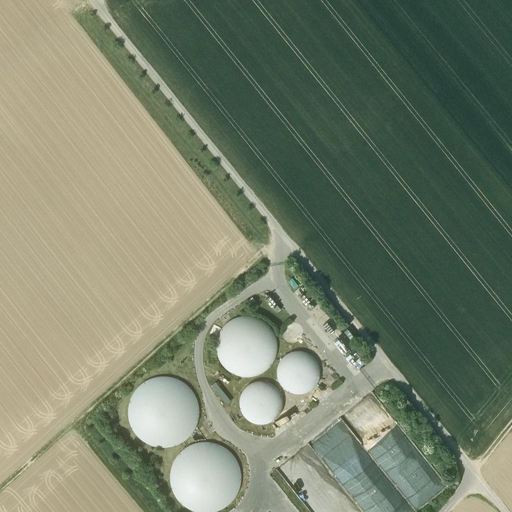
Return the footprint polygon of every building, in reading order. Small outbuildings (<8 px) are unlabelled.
[(314,307),(302,292),(298,296),(310,311),(314,307)] [(275,358),(277,346),(274,335),(268,325),(258,318),(246,316),(234,318),(225,325),(218,335),(216,347),(218,358),(225,368),(235,375),(247,377),(258,375),(268,368),(275,358)] [(334,331),(327,322),(323,325),(330,334),(334,331)] [(348,348),(341,339),(337,342),(344,351),(348,348)] [(318,381),(320,372),(318,364),(313,357),(306,352),(298,351),(290,352),(282,357),(278,364),(276,373),(278,381),(283,388),(290,393),(298,394),(307,392),(314,388),(318,381)] [(149,380),(139,386),(132,395),(128,407),(128,418),(132,429),(139,438),(149,445),(160,448),(172,447),(182,442),(191,434),(197,424),(199,412),(197,401),(191,391),(182,383),(172,378),(160,377),(149,380)] [(281,411),(283,402),(281,394),(276,387),(269,382),(260,381),(252,382),(245,387),(240,394),(239,403),(241,411),(245,418),(253,423),(261,424),(269,423),(276,418),(281,411)] [(230,401),(215,382),(211,385),(227,404),(230,401)] [(196,444),(185,449),(176,458),(171,469),(170,481),(173,493),(180,503),(190,510),(196,511),(215,511),(226,507),(234,498),(240,487),(241,475),(237,463),(230,453),(220,446),(208,443),(196,444)]
